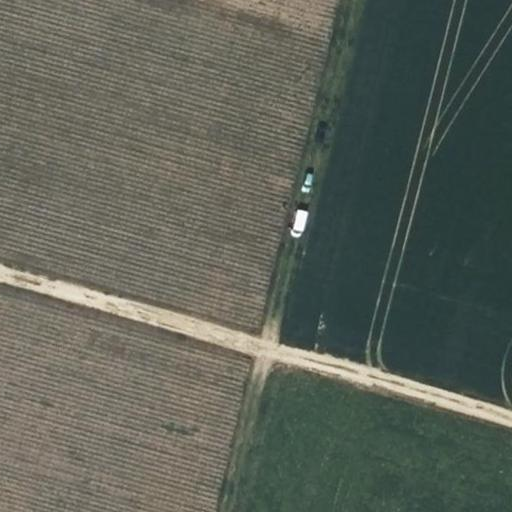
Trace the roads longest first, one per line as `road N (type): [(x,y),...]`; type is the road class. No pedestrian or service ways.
road 1 (track): [(511,417),(0,274)]
road 2 (track): [(347,0),(223,511)]
